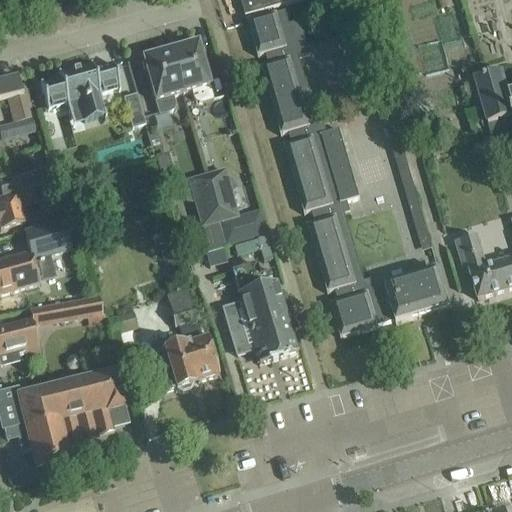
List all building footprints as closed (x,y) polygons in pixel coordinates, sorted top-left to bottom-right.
[(303,0),(239,0),(245,17),(303,0)] [(339,131),(323,136),(314,139),(311,128),(319,126),(299,58),(311,55),(301,22),(290,25),(286,13),(247,24),(258,59),(266,56),(269,67),(261,69),(281,138),(289,135),(292,146),(284,148),(304,217),(312,214),(315,225),(307,227),(327,296),(335,293),(338,304),(330,306),(340,341),(378,330),(378,327),(395,323),(396,326),(449,311),(438,272),(385,287),(386,291),(370,296),(368,291),(367,292),(345,216),(338,218),(335,207),(359,199),(339,131)] [(170,54),(181,96),(191,93),(193,99),(195,103),(198,104),(202,105),(212,102),(201,62),(204,61),(201,49),(198,50),(196,46),(170,54)] [(181,96),(170,54),(158,57),(157,54),(145,57),(146,60),(143,61),(158,117),(169,114),(172,112),(173,109),(173,105),(172,99),(181,96)] [(77,103),(83,124),(104,118),(104,119),(105,119),(99,97),(117,92),(118,93),(119,93),(112,65),(110,66),(110,67),(92,72),(91,66),(89,66),(90,67),(59,76),(59,75),(57,75),(59,81),(41,86),(41,85),(39,86),(47,113),(48,113),(48,112),(66,106),(66,108),(68,107),(67,106),(77,103)] [(511,93),(509,95),(501,71),(474,80),(488,126),(511,118),(511,93)] [(12,125),(24,122),(33,120),(22,77),(0,82),(0,103),(6,102),(12,125)] [(393,117),(384,119),(396,161),(405,159),(400,143),(393,117)] [(131,131),(145,127),(142,118),(129,122),(131,131)] [(26,131),(24,122),(12,125),(1,128),(3,137),(26,131)] [(49,169),(36,173),(40,186),(53,183),(49,169)] [(206,178),(219,225),(237,220),(230,195),(236,189),(225,177),(224,173),(206,178)] [(219,225),(206,178),(188,183),(189,187),(184,203),(195,206),(201,230),(219,225)] [(16,180),(0,185),(0,196),(1,199),(16,195),(20,194),(16,180)] [(0,231),(25,225),(21,210),(16,195),(1,199),(0,199),(0,231)] [(511,223),(511,224),(511,260),(485,268),(476,237),(455,243),(464,276),(469,275),(478,302),(511,292),(511,223)] [(0,298),(39,288),(32,264),(71,253),(63,224),(24,235),(30,255),(0,263),(0,298)] [(255,267),(241,271),(231,274),(241,308),(224,313),(236,356),(253,351),(258,367),(296,356),(275,285),(271,274),(258,278),(255,267)] [(195,326),(193,317),(187,295),(166,301),(174,332),(195,326)] [(99,300),(51,308),(55,327),(98,319),(100,328),(106,327),(104,318),(102,319),(99,303),(99,300)] [(132,315),(107,322),(111,337),(113,336),(113,338),(137,331),(132,315)] [(3,330),(0,330),(0,358),(22,353),(25,362),(40,358),(33,331),(31,323),(3,330)] [(216,380),(210,360),(204,341),(182,347),(180,341),(174,343),(176,349),(149,357),(161,396),(173,392),(181,396),(188,394),(191,389),(193,389),(192,387),(216,380)] [(111,430),(128,425),(114,374),(19,399),(17,391),(0,395),(0,427),(1,433),(3,432),(6,442),(16,439),(21,456),(31,454),(34,469),(67,461),(63,444),(79,440),(79,442),(112,433),(111,430)]
